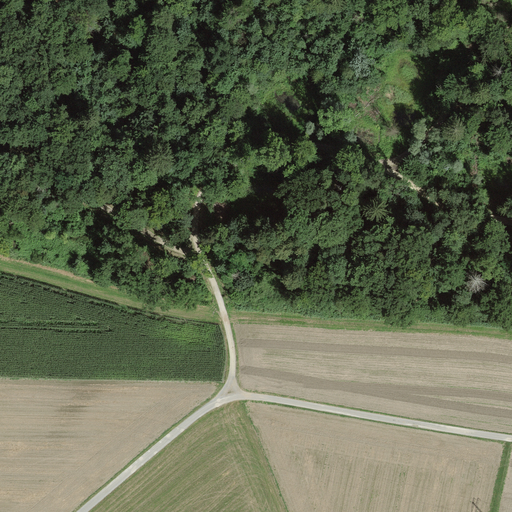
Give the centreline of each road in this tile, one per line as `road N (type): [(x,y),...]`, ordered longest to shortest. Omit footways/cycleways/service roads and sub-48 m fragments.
road 1 (track): [(511,24),(432,132),(402,157),(377,165),(334,147),(296,144),(262,148),(205,177),(196,205),(199,258)]
road 2 (track): [(232,397),(511,437)]
road 3 (track): [(199,258),(0,140)]
road 4 (track): [(82,511),(204,409),(232,397)]
road 5 (track): [(377,165),(468,214),(511,222)]
road 6 (track): [(232,397),(233,354),(199,258)]
